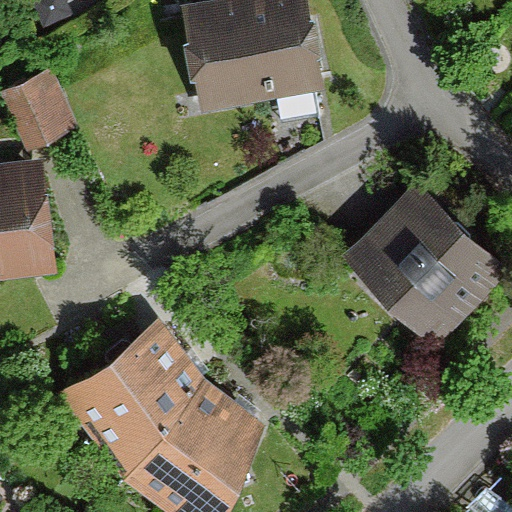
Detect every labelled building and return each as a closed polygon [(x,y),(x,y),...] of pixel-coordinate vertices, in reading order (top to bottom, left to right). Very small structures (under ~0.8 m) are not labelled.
[(230,0),(174,12),(196,119),(322,92),(302,0),(230,0)] [(74,133),(43,81),(4,104),(35,156),(74,133)] [(0,291),(53,284),(36,166),(0,170),(0,291)] [(338,268),(437,354),(505,275),(406,189),(338,268)] [(227,511),(266,433),(201,381),(159,323),(56,398),(121,488),(154,511),(227,511)]
